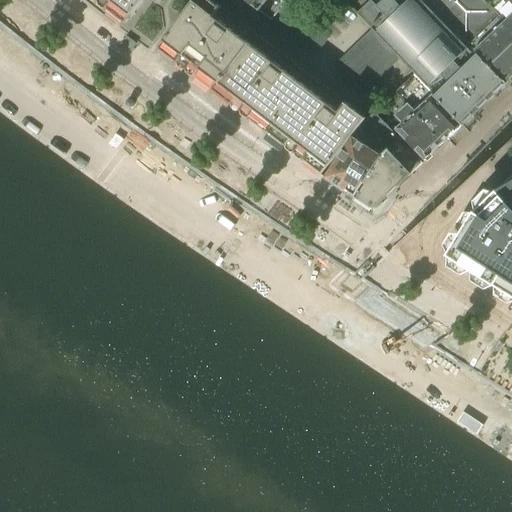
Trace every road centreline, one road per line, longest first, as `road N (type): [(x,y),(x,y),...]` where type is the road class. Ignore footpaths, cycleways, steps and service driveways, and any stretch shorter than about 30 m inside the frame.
road 1 (residential): [(511,438),(142,186),(0,74)]
road 2 (residential): [(511,334),(309,202),(40,0)]
